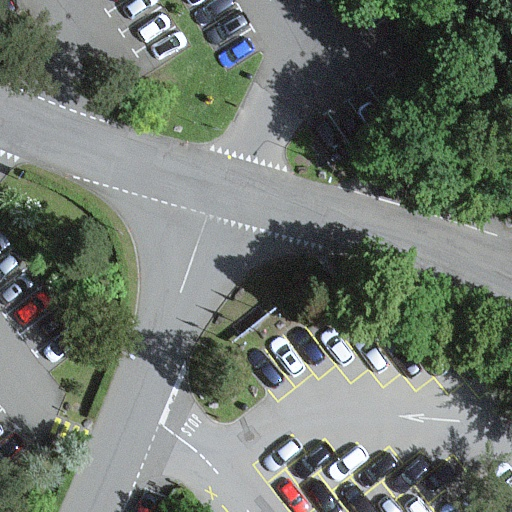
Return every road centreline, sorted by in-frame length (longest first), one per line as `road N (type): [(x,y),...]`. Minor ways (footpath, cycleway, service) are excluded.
road 1 (unclassified): [(86,511),(135,410),(216,184)]
road 2 (tertiary): [(511,285),(216,184)]
road 3 (tertiary): [(216,184),(0,116)]
